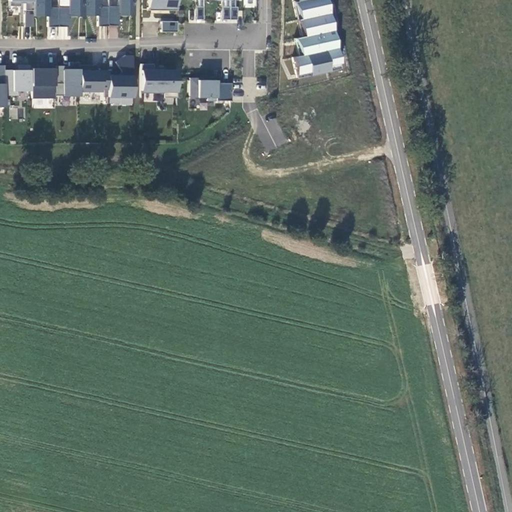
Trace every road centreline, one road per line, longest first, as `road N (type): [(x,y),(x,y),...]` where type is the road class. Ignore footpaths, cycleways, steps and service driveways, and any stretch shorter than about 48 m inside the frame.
road 1 (secondary): [(479,511),(364,0)]
road 2 (track): [(0,177),(163,182),(423,262)]
road 3 (residential): [(0,44),(248,41)]
